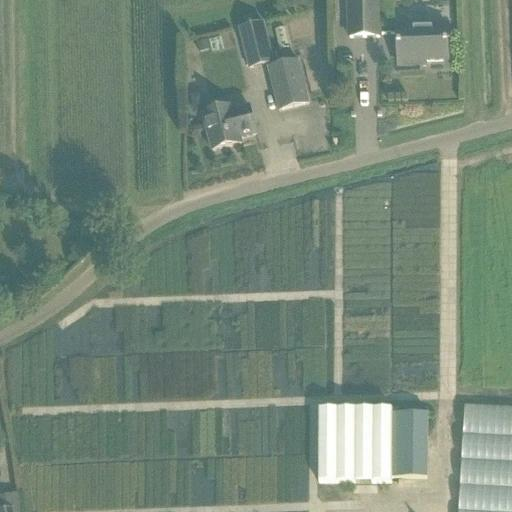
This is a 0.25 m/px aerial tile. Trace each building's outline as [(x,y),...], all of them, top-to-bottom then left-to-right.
[(379,0),(348,0),(350,39),(380,39),(379,0)] [(274,64),(263,24),(237,31),(248,71),(274,64)] [(448,32),(398,33),(399,67),(426,67),(426,63),(448,63),(448,32)] [(207,43),(197,45),(199,54),(209,52),(207,43)] [(219,58),(240,58),(240,43),(218,44),(219,58)] [(308,105),(304,86),(298,62),(268,69),(274,94),(279,113),(308,105)] [(212,153),(232,148),(231,143),(256,136),(250,109),(233,113),(232,109),(203,116),(212,153)] [(393,481),(427,481),(428,416),(393,415),(393,481)] [(0,511),(20,511),(18,496),(0,498),(0,511)]
